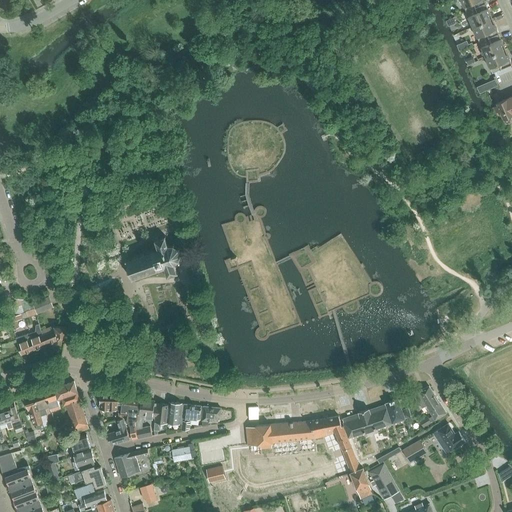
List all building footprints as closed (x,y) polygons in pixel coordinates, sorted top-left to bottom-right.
[(461,0),(466,11),(486,3),(485,0),(461,0)] [(466,11),(473,27),(493,18),(486,3),(466,11)] [(473,27),(479,42),(499,34),(493,18),(473,27)] [(499,34),(479,42),(482,49),(481,49),(480,51),(482,55),(484,56),(485,55),(486,57),(506,49),(499,34)] [(460,50),(469,46),(473,45),(472,42),(468,44),(467,40),(457,44),(460,50)] [(511,63),(506,49),(486,57),(493,73),(511,64),(511,63)] [(495,79),(489,82),(492,88),(497,86),(495,79)] [(511,115),(511,108),(507,98),(498,102),(499,105),(495,107),(497,112),(501,111),(504,119),(511,115)] [(159,249),(126,260),(130,272),(133,279),(165,268),(168,276),(178,272),(179,272),(179,271),(179,270),(179,269),(178,269),(177,268),(175,268),(174,264),(179,261),(181,256),(179,250),(174,246),(167,247),(164,238),(163,238),(162,237),(161,236),(160,236),(159,236),(159,237),(158,238),(158,239),(158,240),(156,240),(159,249)] [(34,303),(36,308),(38,313),(53,307),(49,297),(34,303)] [(38,313),(36,308),(22,313),(22,314),(10,316),(14,328),(20,326),(17,320),(23,318),(28,317),(38,313)] [(35,332),(28,334),(33,351),(45,346),(41,331),(38,323),(36,324),(35,332)] [(58,340),(65,339),(67,327),(58,326),(54,327),(54,326),(41,331),(45,346),(57,341),(58,340)] [(33,351),(28,334),(15,338),(20,356),(33,351)] [(54,388),(59,401),(61,400),(60,397),(61,397),(64,404),(66,404),(74,429),(88,424),(74,381),(54,388)] [(428,387),(414,394),(422,408),(426,406),(435,420),(447,413),(428,387)] [(61,409),(59,401),(54,388),(44,391),(49,406),(51,412),(61,409)] [(45,408),(49,406),(44,391),(34,395),(39,410),(43,421),(42,421),(44,426),(48,425),(45,414),(46,414),(45,411),(46,411),(45,408)] [(100,409),(121,410),(123,397),(123,395),(100,394),(100,409)] [(32,424),(42,421),(43,421),(39,410),(34,395),(24,398),(32,424)] [(121,410),(121,415),(126,416),(126,420),(129,420),(132,439),(137,438),(137,433),(138,416),(139,416),(139,415),(141,399),(123,397),(121,410)] [(154,401),(141,399),(139,415),(145,415),(145,417),(153,418),(154,416),(155,416),(155,422),(167,423),(168,410),(169,404),(157,403),(157,405),(154,404),(154,401)] [(358,414),(342,419),(343,424),(344,424),(348,437),(359,433),(362,432),(364,432),(374,428),(377,427),(379,427),(404,419),(404,418),(410,415),(408,408),(401,410),(398,400),(398,399),(384,403),(385,405),(369,410),(368,411),(368,409),(359,412),(358,412),(357,412),(358,414)] [(10,403),(0,406),(6,423),(12,421),(14,428),(22,425),(18,413),(18,414),(14,402),(10,404),(10,403)] [(167,421),(182,423),(183,418),(184,404),(169,402),(167,421)] [(201,406),(184,404),(183,418),(182,423),(181,430),(190,429),(191,421),(191,419),(200,420),(201,406)] [(220,417),(221,408),(204,406),(202,421),(217,422),(218,417),(220,417)] [(139,416),(138,416),(137,433),(137,438),(152,435),(150,425),(142,427),(141,419),(139,419),(139,416)] [(338,416),(323,419),(326,430),(326,434),(334,432),(335,435),(351,473),(359,494),(361,498),(371,494),(373,493),(371,489),(363,468),(361,469),(342,425),(341,425),(338,416)] [(420,421),(423,426),(431,422),(428,416),(420,421)] [(129,435),(122,418),(117,420),(120,429),(107,434),(111,444),(130,438),(129,435)] [(256,426),(246,427),(248,445),(261,444),(261,448),(272,447),(271,442),(313,438),(316,437),(326,434),(326,430),(323,419),(310,421),(297,422),(295,422),(259,426),(256,426)] [(438,431),(433,433),(439,442),(442,440),(450,452),(451,451),(465,442),(462,436),(459,431),(455,434),(448,424),(438,431)] [(34,430),(26,433),(28,441),(30,440),(32,445),(38,443),(34,430)] [(80,448),(81,452),(91,449),(87,435),(71,440),(74,449),(80,448)] [(402,451),(408,461),(425,451),(419,441),(402,451)] [(172,451),(170,451),(171,455),(173,455),(174,461),(196,457),(193,443),(188,444),(188,446),(172,449),(172,451)] [(155,446),(148,448),(149,453),(150,459),(158,457),(155,446)] [(399,447),(389,453),(391,457),(401,451),(399,447)] [(122,477),(136,472),(141,470),(136,456),(149,453),(148,448),(130,453),(115,457),(122,477)] [(91,449),(81,452),(78,453),(78,452),(77,452),(77,453),(73,455),(78,470),(87,467),(94,464),(94,462),(95,461),(91,449)] [(7,470),(8,473),(18,469),(12,452),(0,455),(0,461),(3,471),(7,470)] [(53,454),(45,457),(47,464),(55,461),(53,454)] [(55,461),(47,464),(51,475),(59,472),(55,461)] [(376,467),(369,471),(384,498),(391,494),(395,502),(403,498),(402,496),(399,490),(384,463),(376,467)] [(222,465),(206,469),(209,481),(225,477),(222,465)] [(86,482),(94,480),(97,488),(107,485),(101,467),(95,469),(94,466),(82,470),(72,474),(75,482),(84,479),(85,482),(86,482)] [(6,476),(10,486),(33,478),(29,468),(22,470),(22,468),(18,469),(8,473),(9,475),(6,476)] [(10,486),(14,497),(36,488),(33,478),(10,486)] [(96,492),(92,482),(74,488),(78,498),(96,492)] [(152,483),(140,487),(144,498),(145,498),(148,504),(158,500),(152,483)] [(47,487),(49,496),(57,494),(54,485),(47,487)] [(14,497),(19,510),(41,501),(36,488),(14,497)] [(81,504),(79,505),(81,511),(85,510),(88,509),(99,505),(98,503),(107,500),(104,490),(80,498),(81,504)] [(361,498),(364,505),(374,500),(371,494),(361,498)] [(88,509),(85,510),(86,511),(114,511),(114,508),(111,499),(107,500),(98,503),(99,505),(88,509)] [(19,510),(19,511),(45,511),(41,501),(19,510)] [(432,511),(429,503),(423,505),(422,502),(414,506),(416,509),(408,511),(432,511)] [(132,507),(133,511),(145,511),(143,503),(132,507)]
